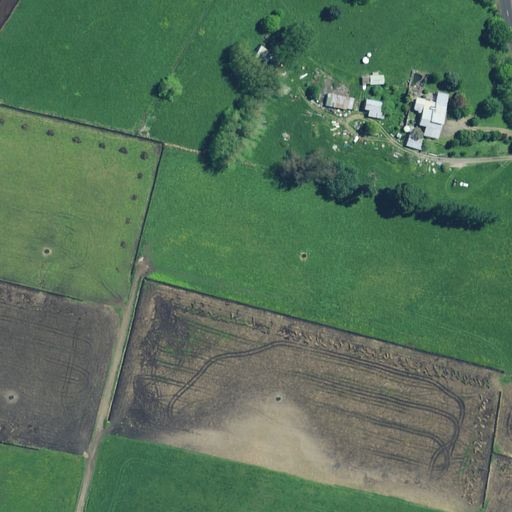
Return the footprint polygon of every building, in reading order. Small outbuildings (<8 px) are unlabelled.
[(265,56),(268,51),(258,45),(252,56),(265,64),(268,58),(265,56)] [(382,84),(382,76),(360,76),(360,84),(382,84)] [(413,98),(410,110),(416,111),(415,113),(418,114),(416,125),(424,127),(422,136),(436,139),(446,94),(435,92),(433,102),(413,98)] [(384,103),(362,99),(360,109),(366,110),(365,116),(381,119),(384,103)] [(423,140),(406,135),(403,145),(420,150),(423,140)]
